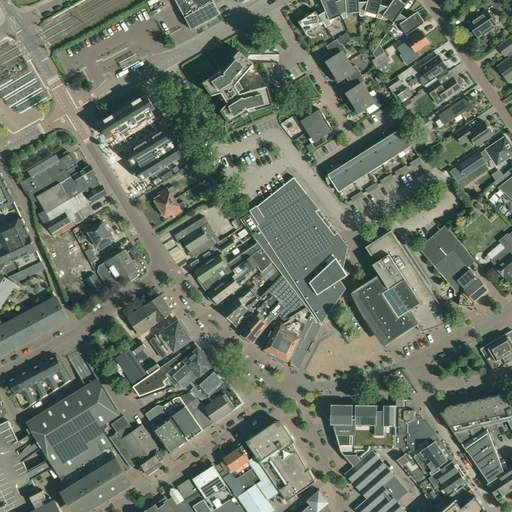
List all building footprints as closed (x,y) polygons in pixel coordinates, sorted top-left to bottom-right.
[(212,0),(175,0),(192,30),(220,15),(212,0)] [(326,11),(319,16),(323,22),(326,28),(331,24),(330,20),(341,15),(338,6),(335,0),(326,0),(322,2),(326,11)] [(338,6),(341,15),(343,19),(347,17),(347,13),(359,12),(359,2),(358,0),(345,0),(346,3),(338,6)] [(368,0),(368,2),(359,2),(359,12),(360,16),(364,16),(365,12),(377,15),(380,5),(381,0),(368,0)] [(377,15),(377,18),(381,19),(383,16),(394,23),(400,14),(405,6),(395,0),(394,0),(389,7),(380,5),(377,15)] [(486,11),(467,23),(477,38),(497,25),(490,15),(510,1),(508,0),(493,0),(483,6),(486,11)] [(164,20),(170,17),(165,8),(160,11),(164,20)] [(316,11),(298,22),(305,33),(323,22),(319,16),(318,16),(316,11)] [(394,23),(392,25),(396,27),(399,32),(402,29),(407,35),(424,23),(423,23),(416,13),(408,19),(400,14),(394,23)] [(399,48),(399,49),(403,56),(413,48),(416,52),(429,43),(421,32),(413,38),(413,37),(408,40),(409,41),(399,48)] [(510,58),(497,67),(508,81),(511,78),(511,40),(510,38),(498,47),(505,57),(507,55),(510,58)] [(337,40),(326,46),(330,52),(331,51),(340,45),(337,40)] [(335,56),(324,63),(331,73),(348,62),(344,56),(348,54),(342,44),(340,45),(331,51),(335,56)] [(373,54),(376,59),(385,53),(384,51),(380,45),(373,54)] [(223,70),(203,82),(212,96),(222,93),(228,103),(221,110),(230,124),(250,111),(273,105),(268,86),(241,94),(239,92),(244,89),(239,81),(254,64),(239,51),(223,70)] [(376,59),(372,61),(377,69),(388,62),(391,60),(385,53),(376,59)] [(425,76),(420,79),(427,89),(438,81),(436,78),(436,76),(440,74),(447,69),(438,57),(438,56),(420,69),(425,76)] [(348,62),(331,73),(337,83),(348,77),(351,82),(362,75),(356,65),(351,68),(348,62)] [(355,87),(344,94),(351,104),(368,94),(361,83),(365,81),(362,75),(351,82),(355,87)] [(398,77),(388,84),(392,91),(402,84),(398,77)] [(438,81),(427,89),(434,98),(440,94),(445,101),(461,89),(453,78),(442,86),(438,81)] [(368,94),(351,104),(357,115),(368,108),(371,113),(382,107),(378,101),(375,96),(371,99),(368,94)] [(147,95),(99,124),(100,125),(106,136),(107,138),(114,134),(119,131),(122,136),(150,119),(147,114),(151,111),(155,108),(154,107),(148,96),(147,95)] [(448,110),(438,116),(444,125),(448,122),(465,111),(467,113),(475,108),(467,97),(448,110)] [(410,101),(402,106),(405,111),(413,106),(410,101)] [(306,111),(295,117),(299,123),(303,120),(309,131),(326,120),(320,109),(309,116),(306,111)] [(428,118),(414,127),(418,133),(432,124),(428,118)] [(313,136),(309,139),(312,143),(315,149),(326,142),(322,137),(333,130),(326,120),(309,131),(313,136)] [(466,126),(455,133),(462,143),(471,137),(476,145),(493,134),(491,131),(491,132),(488,128),(489,127),(488,125),(487,126),(484,121),(470,131),(466,126)] [(152,137),(131,150),(138,162),(135,164),(137,168),(140,166),(147,178),(151,175),(152,177),(165,170),(164,167),(184,155),(177,143),(175,145),(173,141),(174,140),(167,128),(157,134),(152,137)] [(402,130),(387,139),(397,155),(412,146),(402,130)] [(511,146),(505,136),(485,150),(497,166),(511,155),(511,146)] [(387,139),(373,149),(383,164),(397,155),(387,139)] [(38,145),(13,163),(27,193),(39,186),(49,203),(45,205),(51,215),(55,212),(66,230),(84,218),(73,200),(69,202),(64,195),(68,192),(56,174),(54,176),(52,172),(55,170),(38,145)] [(373,149),(358,158),(368,174),(383,164),(373,149)] [(479,151),(458,166),(465,176),(486,162),(479,151)] [(420,157),(410,163),(412,167),(422,161),(420,157)] [(358,158),(344,167),(353,183),(368,174),(358,158)] [(201,159),(187,168),(192,176),(206,167),(201,159)] [(406,165),(395,172),(397,176),(408,169),(406,165)] [(81,171),(73,176),(82,192),(85,190),(92,203),(107,194),(101,185),(95,175),(96,175),(90,166),(81,171)] [(344,167),(329,176),(339,192),(353,183),(344,167)] [(501,178),(493,184),(511,200),(511,174),(509,171),(501,178)] [(0,270),(16,281),(33,273),(34,274),(37,272),(45,268),(30,235),(17,207),(15,202),(1,172),(0,172),(0,270)] [(391,174),(380,181),(383,185),(394,178),(391,174)] [(255,219),(245,225),(257,242),(263,249),(268,255),(273,262),(283,275),(286,280),(291,287),(294,290),(307,307),(320,325),(321,326),(323,324),(320,319),(328,312),(330,311),(328,308),(336,300),(337,300),(335,297),(344,289),(345,288),(340,280),(347,275),(341,264),(342,263),(345,248),(307,200),(310,197),(294,177),(254,209),(251,211),(250,210),(250,211),(251,213),(255,219)] [(376,183),(365,189),(368,194),(379,187),(376,183)] [(155,200),(154,201),(160,209),(175,200),(171,194),(177,191),(174,185),(168,189),(167,188),(158,194),(160,196),(154,200),(155,200)] [(216,188),(206,194),(210,200),(222,192),(218,187),(218,186),(216,188)] [(362,192),(350,198),(353,202),(364,196),(362,192)] [(175,200),(160,209),(165,217),(166,217),(171,214),(173,217),(181,211),(181,210),(187,206),(183,201),(178,205),(175,200)] [(91,204),(82,208),(84,212),(93,208),(91,204)] [(251,213),(241,219),(245,225),(255,219),(251,213)] [(205,217),(175,236),(181,245),(184,243),(190,252),(193,258),(213,245),(217,243),(220,241),(205,217)] [(235,220),(232,223),(236,230),(240,227),(235,220)] [(101,221),(87,231),(98,247),(101,250),(112,243),(110,240),(112,238),(111,237),(113,236),(110,232),(108,233),(105,227),(106,226),(104,222),(102,223),(101,221)] [(445,225),(419,248),(434,266),(448,282),(455,290),(454,295),(460,296),(459,305),(474,306),(474,301),(481,295),(487,295),(487,289),(464,261),(471,255),(445,225)] [(381,276),(356,292),(364,309),(366,308),(374,320),(373,320),(373,321),(372,322),(372,323),(372,324),(373,325),(373,326),(374,326),(375,326),(376,327),(377,326),(379,328),(377,330),(378,332),(379,333),(379,334),(380,334),(380,335),(381,336),(381,337),(382,338),(383,338),(383,339),(384,340),(385,341),(386,342),(387,343),(416,323),(422,332),(437,327),(438,327),(439,326),(440,326),(441,325),(442,325),(443,324),(444,324),(445,324),(446,323),(447,322),(448,322),(449,321),(451,320),(391,230),(366,247),(376,262),(373,264),(381,276)] [(506,248),(492,260),(497,267),(496,267),(504,276),(510,283),(511,281),(511,280),(511,238),(508,233),(500,240),(506,248)] [(226,237),(218,243),(224,252),(236,245),(232,240),(229,242),(226,237)] [(209,263),(195,271),(196,271),(207,288),(232,270),(240,265),(263,249),(257,242),(233,259),(234,260),(229,264),(224,257),(222,254),(216,258),(215,256),(208,261),(209,263)] [(99,266),(97,272),(108,288),(137,270),(136,269),(137,269),(125,251),(124,250),(123,250),(121,247),(109,255),(111,258),(105,262),(99,266)] [(96,259),(90,248),(84,252),(90,263),(96,259)] [(232,270),(207,288),(217,303),(239,286),(246,278),(245,276),(258,267),(262,272),(271,263),(273,262),(268,255),(263,249),(240,265),(232,270)] [(262,272),(259,274),(266,281),(278,270),(271,263),(262,272)] [(0,355),(3,354),(4,354),(3,352),(9,348),(10,351),(10,350),(17,347),(18,346),(17,344),(23,340),(25,343),(25,342),(24,340),(31,337),(32,339),(39,335),(40,335),(39,332),(45,329),(46,331),(54,327),(53,325),(59,321),(60,324),(61,323),(68,319),(58,300),(0,330),(0,301),(13,282),(0,273),(0,355)] [(94,274),(85,280),(95,296),(105,290),(94,274)] [(245,293),(224,312),(238,328),(286,280),(283,275),(260,298),(251,288),(245,293)] [(286,280),(238,328),(242,333),(252,341),(265,327),(266,328),(269,324),(269,323),(285,307),(292,315),(307,307),(294,290),(291,287),(286,280)] [(161,295),(128,318),(139,334),(172,312),(161,295)] [(263,350),(263,351),(265,353),(265,354),(269,356),(271,357),(270,358),(275,360),(276,362),(276,363),(280,365),(282,367),(283,366),(282,365),(286,361),(287,362),(288,360),(290,362),(290,366),(291,366),(291,365),(298,366),(319,325),(320,325),(307,307),(292,315),(290,317),(291,319),(271,331),(268,337),(270,338),(267,345),(265,350),(264,351),(263,350)] [(162,333),(151,341),(157,349),(186,330),(179,320),(162,333)] [(186,330),(157,349),(163,358),(174,350),(174,351),(192,339),(186,330)] [(103,331),(94,337),(98,342),(107,336),(103,331)] [(511,331),(481,349),(494,371),(511,360),(511,331)] [(141,340),(130,347),(135,355),(146,347),(141,340)] [(159,369),(133,387),(140,396),(165,387),(166,385),(164,382),(168,378),(174,385),(206,357),(198,348),(194,344),(160,368),(159,369)] [(56,356),(44,362),(52,375),(57,372),(60,378),(62,376),(66,383),(70,381),(56,356)] [(206,357),(174,385),(174,386),(178,390),(182,386),(184,387),(186,386),(190,383),(198,375),(200,378),(213,367),(214,365),(206,357)] [(155,360),(144,367),(149,375),(160,367),(155,360)] [(44,362),(33,368),(40,382),(45,379),(48,384),(50,383),(54,390),(58,388),(52,375),(44,362)] [(198,375),(190,383),(194,387),(190,390),(202,400),(206,398),(207,397),(226,381),(225,381),(226,381),(215,369),(214,368),(213,367),(200,378),(198,375)] [(33,368),(21,375),(28,388),(33,385),(36,390),(39,389),(43,397),(47,395),(40,382),(33,368)] [(93,372),(82,379),(85,384),(96,377),(93,372)] [(21,375),(8,381),(15,395),(21,391),(24,397),(27,395),(32,404),(36,402),(28,388),(21,375)] [(79,390),(26,422),(33,433),(34,436),(35,437),(37,439),(38,441),(40,444),(42,448),(43,449),(41,450),(47,459),(48,458),(49,459),(51,463),(52,465),(54,467),(60,477),(112,445),(101,426),(120,415),(118,412),(97,378),(91,382),(85,385),(85,386),(82,388),(81,388),(79,390)] [(197,398),(186,406),(203,430),(235,408),(242,403),(232,389),(231,390),(230,387),(220,394),(219,392),(208,400),(207,399),(200,404),(197,398)] [(175,397),(163,406),(188,440),(203,430),(186,406),(197,398),(189,393),(182,395),(180,396),(175,397)] [(445,411),(440,412),(467,451),(468,451),(489,482),(504,472),(488,432),(497,428),(496,423),(507,420),(511,430),(511,402),(511,401),(510,401),(510,400),(509,400),(509,399),(508,399),(508,398),(508,397),(507,397),(507,396),(501,397),(499,394),(491,398),(490,396),(481,400),(480,398),(471,402),(470,400),(462,404),(461,402),(452,407),(451,404),(446,407),(447,408),(446,408),(445,409),(445,410),(445,411)] [(396,408),(396,447),(401,447),(405,452),(410,449),(407,445),(407,444),(407,437),(414,437),(414,432),(420,432),(421,422),(421,416),(421,415),(420,415),(419,415),(419,411),(413,402),(410,404),(408,400),(407,400),(397,400),(396,405),(396,408)] [(331,404),(331,425),(333,425),(336,435),(336,436),(337,437),(338,440),(337,441),(338,441),(341,451),(347,458),(346,458),(353,467),(355,465),(373,450),(375,448),(380,448),(380,435),(395,435),(395,448),(396,448),(396,447),(396,408),(396,405),(331,404)] [(157,405),(145,413),(156,428),(153,429),(170,453),(172,452),(187,441),(188,441),(188,440),(163,406),(157,405)] [(117,431),(109,436),(110,437),(131,468),(136,464),(142,473),(145,471),(147,473),(162,462),(160,460),(163,458),(157,450),(158,449),(142,425),(134,430),(123,415),(112,424),(117,431)] [(0,511),(38,492),(32,479),(30,475),(27,470),(23,461),(21,458),(19,454),(17,450),(22,448),(20,445),(18,441),(16,437),(12,428),(8,421),(0,424),(0,511)] [(274,422),(246,441),(247,443),(269,475),(287,501),(315,482),(308,469),(307,470),(291,443),(295,441),(284,424),(283,425),(274,423),(274,422)] [(407,444),(407,445),(410,449),(410,450),(411,450),(434,434),(425,422),(421,422),(420,432),(414,432),(414,437),(407,437),(407,444)] [(411,450),(396,460),(417,485),(418,484),(418,485),(452,461),(434,434),(411,450)] [(247,443),(241,447),(249,460),(248,461),(261,480),(269,475),(247,443)] [(76,468),(60,477),(67,488),(61,492),(64,497),(67,503),(69,502),(74,510),(79,507),(81,511),(82,511),(83,511),(82,511),(88,508),(88,509),(89,508),(88,507),(94,504),(94,505),(95,504),(100,500),(100,501),(101,501),(101,500),(106,497),(107,497),(107,496),(112,493),(113,494),(113,493),(113,492),(118,489),(119,490),(120,489),(119,489),(125,485),(125,486),(126,486),(125,485),(131,482),(132,482),(126,473),(110,446),(76,468)] [(224,460),(221,462),(226,470),(229,468),(245,491),(238,497),(248,511),(270,511),(274,510),(256,484),(261,480),(248,461),(249,460),(241,447),(223,459),(224,460)] [(353,467),(347,472),(369,497),(358,506),(362,511),(406,511),(397,501),(409,491),(373,450),(355,465),(353,467)] [(452,461),(418,485),(432,504),(440,498),(448,493),(452,490),(466,481),(452,461)] [(221,462),(216,465),(219,471),(238,497),(245,491),(229,468),(226,470),(221,462)] [(244,511),(239,504),(237,505),(233,501),(236,499),(214,465),(193,479),(192,482),(178,491),(179,492),(176,494),(168,500),(166,497),(143,511),(244,511)] [(489,482),(487,483),(492,491),(498,499),(504,495),(511,489),(511,477),(507,470),(504,472),(489,482)] [(424,511),(424,509),(420,511),(481,511),(485,509),(466,481),(442,497),(443,499),(433,506),(435,511),(424,511)] [(38,492),(0,511),(62,511),(57,502),(53,503),(50,497),(47,498),(42,490),(38,492)] [(303,511),(301,511),(327,511),(326,506),(330,502),(319,490),(306,501),(310,505),(303,511)]
